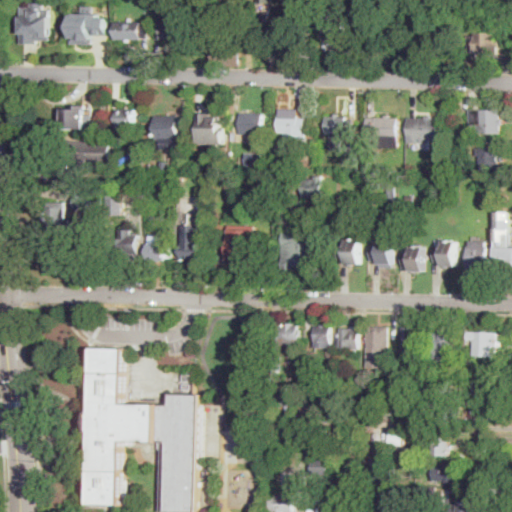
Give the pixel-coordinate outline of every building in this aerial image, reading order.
[(70,0),(73,14),(61,16),(61,14),(55,15),(57,29),(48,30),(48,34),(61,33),(63,45),(49,46),(48,44),(32,46),(28,16),(37,15),(36,8),(61,5),(60,0),(70,0)] [(307,0),(309,15),(291,17),(289,0),(307,0)] [(350,10),(350,34),(348,34),(348,36),(344,36),(344,35),(341,35),(341,39),(336,39),(336,35),(324,34),(324,17),(338,17),(338,9),(350,10)] [(110,16),(109,34),(95,34),(95,43),(73,42),(74,28),(72,28),(72,17),(74,17),(74,12),(103,12),(103,16),(110,16)] [(175,14),(175,19),(195,19),(195,39),(163,39),(163,14),(175,14)] [(236,23),(233,28),(221,22),(224,17),(236,23)] [(145,21),(145,24),(151,24),(151,38),(144,38),(144,40),(118,40),(118,22),(145,21)] [(501,39),(503,39),(503,45),(500,46),(500,55),(479,54),(479,62),(471,62),(472,50),(469,50),(469,33),(501,33),(501,39)] [(243,66),(215,66),(215,39),(242,39),(243,66)] [(66,129),(66,121),(70,121),(70,109),(74,109),(74,105),(88,105),(88,129),(66,129)] [(127,135),(120,135),(119,108),(137,108),(137,127),(126,127),(127,135)] [(502,133),(482,133),(482,136),(472,136),(472,110),(502,110),(502,133)] [(228,132),(228,142),(202,142),(203,112),(213,112),(212,115),(224,116),(223,132),(228,132)] [(266,134),(243,134),(243,131),(235,131),(235,115),(242,115),(242,113),(266,113),(266,134)] [(302,115),(302,119),(310,119),(310,133),(307,133),(307,137),(294,137),(294,148),(286,148),(286,133),(281,133),(281,115),(302,115)] [(181,116),(180,140),(180,143),(171,144),(171,149),(161,150),(161,140),(157,140),(157,116),(181,116)] [(357,120),(356,139),(344,139),(343,150),(333,150),(333,134),(328,134),(328,116),(349,117),(349,119),(357,120)] [(400,118),(399,148),(376,147),(377,136),(368,135),(369,118),(387,118),(387,116),(393,116),(393,118),(400,118)] [(442,118),(442,140),(427,140),(427,143),(409,143),(409,118),(442,118)] [(114,163),(110,163),(110,171),(96,170),(96,164),(91,163),(90,170),(76,170),(77,152),(71,152),(72,139),(114,141),(114,163)] [(502,148),(502,170),(480,170),(480,157),(478,157),(478,149),(502,148)] [(206,167),(206,171),(197,172),(197,167),(192,167),(192,153),(206,153),(206,167)] [(169,168),(161,167),(161,160),(169,160),(169,168)] [(174,197),(168,198),(168,172),(178,172),(179,195),(174,195),(174,197)] [(326,177),(326,201),(317,201),(317,197),(307,197),(307,180),(319,180),(319,177),(326,177)] [(397,187),(397,201),(388,201),(389,187),(397,187)] [(96,194),(95,207),(77,207),(77,194),(96,194)] [(126,214),(110,214),(110,194),(126,194),(126,214)] [(66,231),(49,231),(49,202),(66,202),(66,231)] [(511,210),(498,209),(497,258),(511,258),(511,210)] [(70,230),(92,231),(93,218),(70,218),(70,230)] [(202,226),(203,226),(203,227),(208,227),(208,235),(204,235),(203,259),(195,259),(195,261),(188,261),(188,259),(183,259),(184,226),(202,226)] [(285,273),(285,233),(298,233),(298,229),(322,228),(322,255),(316,255),(316,270),(298,270),(298,273),(285,273)] [(337,232),(333,237),(329,234),(333,229),(337,232)] [(259,230),(259,245),(263,245),(263,262),(257,262),(257,268),(241,268),(241,262),(229,262),(229,230),(259,230)] [(396,232),(395,267),(382,267),(382,261),(373,261),(373,245),(382,246),(383,232),(396,232)] [(142,233),(142,261),(134,261),(134,258),(112,258),(112,240),(127,239),(127,233),(142,233)] [(168,237),(168,248),(174,247),(174,258),(167,258),(167,260),(150,260),(151,236),(168,237)] [(364,239),(363,264),(348,264),(348,260),(340,260),(340,245),(349,245),(349,239),(364,239)] [(459,242),(459,266),(444,266),(444,263),(436,263),(436,247),(445,247),(445,241),(459,242)] [(493,261),(493,276),(471,276),(471,272),(470,271),(470,242),(488,242),(488,246),(490,248),(490,261),(493,261)] [(88,264),(88,273),(68,273),(68,268),(60,268),(60,273),(48,273),(48,245),(71,245),(71,255),(76,255),(76,264),(88,264)] [(428,247),(427,272),(420,272),(420,275),(414,274),(414,272),(413,271),(413,268),(405,267),(405,251),(413,252),(413,246),(428,247)] [(335,326),(334,348),(317,348),(317,326),(323,326),(323,324),(329,324),(329,326),(335,326)] [(303,326),(303,352),(280,352),(280,332),(283,332),(283,326),(303,326)] [(389,367),(373,367),(373,362),(370,362),(370,327),(391,327),(391,358),(389,358),(389,367)] [(425,331),(425,356),(422,356),(422,362),(405,361),(406,356),(404,356),(405,328),(417,328),(417,331),(425,331)] [(458,329),(458,361),(456,361),(455,365),(436,365),(436,341),(430,341),(431,328),(458,329)] [(362,349),(343,349),(343,347),(340,347),(340,338),(343,338),(343,329),(355,329),(355,330),(362,330),(362,349)] [(504,333),(504,346),(498,346),(498,356),(474,355),(475,341),(468,340),(468,344),(463,344),(464,332),(504,333)] [(97,348),(128,349),(127,405),(174,405),(174,394),(204,394),(204,406),(207,406),(206,469),(201,469),(201,511),(165,511),(166,442),(126,441),(126,506),(94,505),(95,432),(92,432),(92,412),(96,412),(97,348)] [(282,370),(273,370),(273,358),(282,358),(282,370)] [(321,370),(321,384),(304,384),(304,370),(321,370)] [(195,373),(195,381),(184,380),(185,372),(195,373)] [(498,397),(495,397),(494,419),(479,419),(479,415),(474,414),(474,407),(478,406),(479,398),(477,398),(478,381),(498,382),(498,397)] [(294,394),(294,414),(287,414),(287,405),(274,405),(274,387),(290,388),(290,393),(294,394)] [(350,397),(341,397),(341,387),(350,387),(350,397)] [(444,388),(443,403),(442,403),(442,411),(431,411),(431,403),(430,403),(431,387),(444,388)] [(383,414),(383,399),(394,398),(394,413),(383,414)] [(392,446),(392,432),(407,431),(407,446),(392,446)] [(452,437),(452,445),(454,445),(454,449),(452,450),(452,456),(432,456),(432,446),(434,446),(434,437),(452,437)] [(317,445),(317,456),(309,456),(309,445),(317,445)] [(330,458),(330,473),(314,473),(314,458),(330,458)] [(388,459),(388,462),(393,462),(393,510),(387,510),(387,511),(382,511),(382,510),(368,510),(368,489),(373,489),(373,461),(381,461),(381,459),(388,459)] [(462,465),(462,470),(464,470),(464,480),(436,481),(435,465),(462,465)] [(438,487),(437,500),(429,500),(429,487),(438,487)] [(342,511),(342,490),(359,490),(359,511),(342,511)] [(331,493),(330,511),(311,511),(311,491),(331,493)] [(478,511),(452,511),(453,491),(470,492),(470,500),(476,500),(475,508),(478,508),(478,511)] [(296,495),(296,511),(272,511),(273,495),(296,495)]
